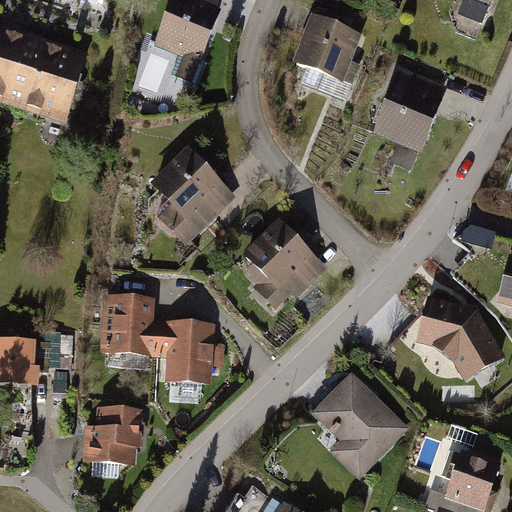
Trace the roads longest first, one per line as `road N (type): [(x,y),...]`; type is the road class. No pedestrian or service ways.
road 1 (residential): [(266,0),(251,38),(246,92),(255,131),(272,161),(387,284)]
road 2 (residential): [(387,284),(161,511)]
road 3 (residential): [(511,102),(446,212),(387,284)]
